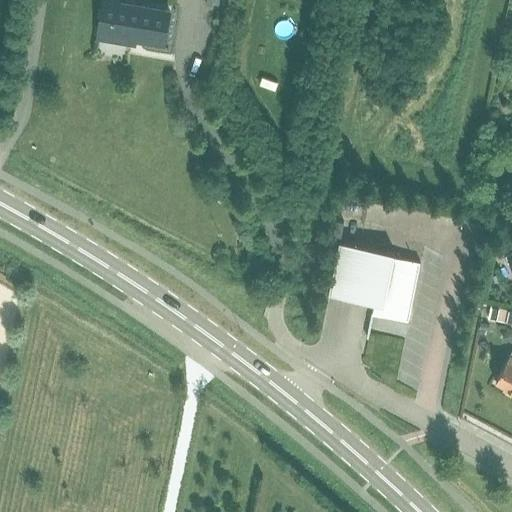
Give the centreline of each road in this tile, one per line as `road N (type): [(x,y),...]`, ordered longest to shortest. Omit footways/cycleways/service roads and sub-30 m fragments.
road 1 (primary): [(417,511),(223,346),(0,205)]
road 2 (unclassified): [(429,422),(301,348)]
